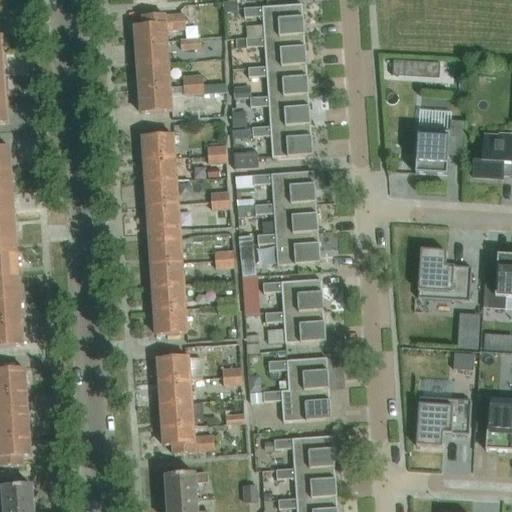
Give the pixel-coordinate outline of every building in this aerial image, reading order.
[(264,20),(265,39),(306,36),(304,6),(245,10),(246,21),(264,20)] [(138,43),(168,41),(168,33),(187,32),(186,16),(145,19),(145,28),(137,28),(138,43)] [(267,69),(308,66),(306,36),(265,39),(247,40),(248,51),(266,49),(267,69)] [(237,41),(238,51),(247,50),(247,40),(237,41)] [(170,65),(168,41),(138,43),(139,67),(170,65)] [(201,42),(201,41),(181,42),(182,52),(202,51),(201,42)] [(412,63),(393,62),(393,74),(412,75),(412,63)] [(172,89),(170,65),(139,67),(140,81),(139,81),(140,82),(141,91),(172,89)] [(269,99),(310,96),(308,66),(267,69),(249,70),(250,81),(268,79),(269,99)] [(6,77),(0,77),(0,101),(8,100),(7,92),(8,92),(8,90),(7,90),(6,77)] [(185,79),(185,89),(205,87),(204,78),(185,79)] [(185,89),(186,99),(206,97),(205,87),(185,89)] [(173,113),(172,89),(141,91),(141,99),(141,101),(142,115),(173,113)] [(312,126),(310,96),(269,99),(251,100),(252,111),(270,109),(272,129),(312,126)] [(8,108),(8,100),(0,101),(0,124),(9,124),(8,110),(9,110),(9,108),(8,108)] [(417,176),(449,178),(451,157),(465,158),(467,124),(452,123),(452,132),(420,130),(417,176)] [(314,157),(312,126),(272,129),(254,130),(254,140),(272,139),(274,160),(314,157)] [(511,136),(501,136),(501,139),(486,138),(484,164),(475,163),(474,180),(505,181),(505,172),(511,172),(511,136)] [(145,154),(146,163),(177,161),(175,137),(144,139),(145,152),(145,154)] [(0,172),(13,172),(12,164),(13,163),(13,162),(12,162),(11,148),(0,149),(0,172)] [(227,149),(209,150),(210,159),(227,158),(227,149)] [(259,155),(236,157),(237,172),(260,171),(259,155)] [(227,158),(210,159),(210,168),(228,166),(227,158)] [(178,184),(177,161),(146,163),(146,170),(146,171),(146,172),(147,186),(178,184)] [(221,171),(210,172),(210,180),(221,179),(221,171)] [(13,172),(0,172),(0,196),(14,195),(13,181),(14,181),(14,179),(13,179),(13,172)] [(275,206),(317,203),(315,174),(254,178),(255,188),(273,187),(275,206)] [(180,208),(178,184),(147,186),(148,199),(148,201),(149,201),(149,210),(180,208)] [(0,196),(0,219),(16,219),(15,210),(16,210),(16,208),(15,208),(14,195),(0,196)] [(213,196),(213,205),(230,204),(230,195),(213,196)] [(317,203),(275,206),(257,208),(257,218),(275,217),(277,236),(319,233),(317,203)] [(213,205),(214,214),(231,213),(230,204),(213,205)] [(152,259),(153,266),(184,264),(182,240),(180,208),(149,210),(150,217),(149,217),(149,218),(150,218),(151,234),(151,233),(153,258),(152,258),(152,259)] [(256,209),(240,210),(240,220),(256,219),(256,209)] [(0,276),(20,276),(19,268),(20,268),(20,267),(19,267),(18,252),(16,227),(17,227),(17,226),(16,226),(16,219),(0,219),(0,276)] [(321,265),(319,233),(277,236),(259,238),(259,248),(277,247),(279,268),(321,265)] [(454,254),(428,252),(425,301),(477,304),(479,270),(453,268),(454,254)] [(233,254),(217,255),(217,264),(234,262),(233,254)] [(511,299),(511,257),(499,257),(498,281),(487,280),(485,310),(506,311),(507,299),(511,299)] [(234,262),(217,264),(218,272),(235,271),(234,262)] [(185,288),(184,264),(153,266),(154,276),(153,276),(153,277),(154,290),(185,288)] [(20,276),(0,276),(0,300),(21,299),(21,286),(21,284),(21,285),(20,276)] [(285,314),(325,312),(323,282),(264,286),(265,296),(283,295),(285,314)] [(187,311),(185,288),(154,290),(155,304),(155,305),(156,313),(187,311)] [(0,300),(0,324),(23,323),(23,314),(23,313),(22,313),(21,299),(0,300)] [(220,309),(238,308),(237,299),(219,301),(220,309)] [(220,309),(221,318),(238,317),(238,308),(220,309)] [(187,311),(156,313),(157,322),(156,322),(156,324),(157,324),(158,337),(188,335),(187,311)] [(325,312),(285,314),(267,316),(267,326),(285,325),(287,346),(327,343),(325,312)] [(462,318),(460,349),(478,350),(479,319),(462,318)] [(24,331),(23,323),(0,324),(0,348),(25,347),(24,332),(24,331)] [(511,338),(487,337),(486,351),(511,352),(511,338)] [(474,373),(475,357),(455,356),(454,372),(474,373)] [(161,385),(192,383),(190,359),(159,361),(161,385)] [(290,393),(330,391),(328,360),(270,364),(271,375),(289,373),(290,393)] [(0,396),(28,394),(27,370),(0,371),(0,396)] [(242,371),(224,372),(225,381),(243,379),(242,371)] [(244,388),(243,379),(225,381),(226,389),(244,388)] [(193,407),(192,383),(161,385),(162,409),(193,407)] [(332,421),(330,391),(290,393),(264,395),(265,405),(283,404),(285,425),(332,421)] [(28,394),(0,396),(0,420),(29,418),(28,394)] [(475,400),(426,397),(423,449),(446,450),(447,433),(473,434),(475,400)] [(487,453),(511,454),(511,412),(490,411),(491,404),(479,403),(477,428),(489,429),(487,453)] [(162,409),(164,433),(195,431),(194,417),(193,407),(162,409)] [(245,417),(227,418),(228,428),(246,427),(245,417)] [(0,444),(31,442),(29,418),(0,420),(0,444)] [(195,431),(164,433),(165,448),(174,447),(175,456),(197,455),(197,454),(216,453),(215,438),(195,440),(195,431)] [(295,471),(336,469),(334,438),(275,442),(276,453),(294,452),(295,471)] [(31,442),(0,444),(0,448),(0,453),(0,467),(1,467),(1,468),(24,466),(23,457),(32,456),(31,442)] [(338,499),(336,469),(295,471),(277,472),(278,483),(296,482),(298,501),(338,499)] [(200,511),(198,485),(209,485),(208,477),(198,477),(167,479),(169,511),(200,511)] [(36,511),(35,488),(4,490),(0,490),(0,498),(5,498),(6,511),(36,511)] [(259,488),(244,489),(245,497),(259,496),(259,488)] [(259,496),(245,497),(245,506),(260,505),(259,496)] [(338,511),(338,499),(298,501),(280,502),(280,511),(291,511),(298,511),(338,511)]
